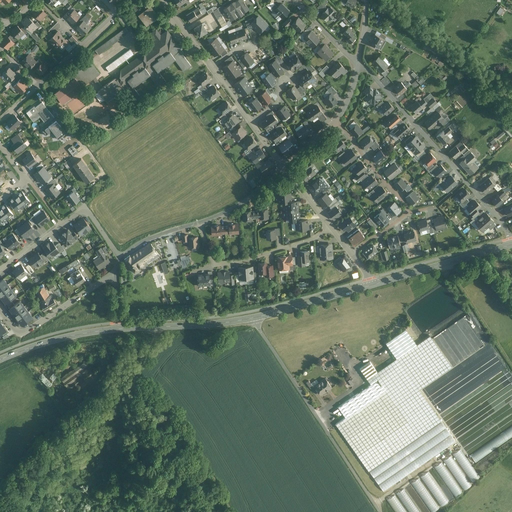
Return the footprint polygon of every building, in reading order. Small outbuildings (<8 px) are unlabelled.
[(108,10),(99,0),(91,0),(104,13),(108,10)] [(233,2),(231,3),(231,4),(224,9),(231,19),(236,16),(237,17),(243,13),(242,12),(248,8),(242,0),(237,0),(234,3),(233,2)] [(324,0),(317,8),(319,10),(321,11),(323,13),(327,9),(325,7),(325,6),(325,5),(327,3),(324,0)] [(199,9),(202,14),(207,11),(202,2),(199,4),(201,8),(199,9)] [(289,12),(281,4),(277,7),(274,10),(274,11),(273,12),(271,14),(276,18),(279,21),(282,18),(289,12)] [(150,6),(138,15),(146,26),(159,17),(150,6)] [(323,13),(322,13),(323,14),(321,16),(327,21),(329,19),(329,20),(335,15),(334,14),(336,13),(331,7),(329,9),(328,8),(327,9),(323,13)] [(46,14),(40,8),(36,11),(34,9),(32,12),(40,20),(46,14)] [(198,8),(186,16),(190,22),(202,15),(198,8)] [(222,17),(217,9),(213,11),(212,12),(217,20),(222,17)] [(71,13),(67,17),(67,18),(72,23),(78,18),(77,16),(77,14),(74,10),(71,13)] [(252,16),(245,23),(251,29),(253,27),(259,33),(268,25),(258,14),(254,18),(252,16)] [(86,15),(80,20),(82,23),(83,22),(85,23),(90,18),(86,15)] [(37,26),(27,16),(21,22),(31,31),(37,26)] [(222,17),(217,20),(222,28),(227,24),(222,17)] [(289,18),(283,24),(286,28),(292,22),(289,18)] [(306,26),(298,18),(291,25),(299,32),(306,26)] [(85,23),(83,22),(82,23),(77,28),(84,35),(90,29),(85,23)] [(202,23),(194,28),(196,31),(197,34),(197,33),(199,36),(207,32),(205,29),(207,28),(205,25),(203,26),(202,23)] [(20,29),(17,26),(11,31),(18,39),(24,33),(20,29)] [(351,30),(349,27),(343,33),(349,38),(347,40),(350,43),(355,38),(352,35),(354,34),(351,30)] [(126,28),(95,50),(99,55),(129,33),(126,28)] [(243,29),(236,32),(239,41),(246,38),(243,29)] [(120,71),(121,72),(115,77),(115,78),(98,91),(107,103),(124,90),(134,103),(141,98),(133,87),(150,75),(159,87),(166,82),(158,71),(175,59),(184,71),(191,66),(182,54),(183,53),(177,43),(167,31),(161,36),(156,30),(152,33),(156,39),(148,45),(152,50),(139,59),(138,58),(120,71)] [(54,36),(49,40),(50,40),(54,45),(62,38),(60,35),(60,33),(58,31),(54,36)] [(320,40),(311,31),(309,33),(304,38),(312,47),(320,40)] [(40,39),(33,32),(30,35),(37,42),(40,39)] [(51,32),(45,38),(49,41),(50,40),(49,40),(54,36),(51,32)] [(236,32),(229,35),(232,44),(239,41),(236,32)] [(375,34),(370,44),(379,49),(384,40),(380,37),(375,34)] [(8,37),(7,36),(1,42),(6,48),(9,45),(10,46),(11,46),(12,46),(13,44),(13,43),(14,43),(8,37)] [(72,36),(69,39),(73,44),(77,41),(72,36)] [(62,38),(54,45),(60,51),(69,43),(66,40),(64,40),(62,38)] [(214,40),(206,45),(209,49),(209,50),(210,51),(220,44),(216,38),(214,40)] [(220,44),(210,51),(210,53),(211,53),(212,53),(214,57),(219,53),(224,50),(224,49),(220,44)] [(333,53),(324,45),(321,48),(318,51),(317,52),(325,60),(326,59),(327,60),(333,53)] [(34,59),(29,54),(22,61),(29,68),(34,64),(36,62),(35,62),(33,60),(34,59)] [(245,54),(240,57),(246,66),(247,67),(253,62),(253,61),(253,60),(252,59),(251,58),(247,54),(245,54)] [(302,64),(296,55),(291,59),(297,68),(300,66),(302,64)] [(388,66),(379,56),(372,62),(381,72),(388,66)] [(44,65),(39,59),(35,62),(36,62),(34,64),(39,69),(39,70),(44,65)] [(241,59),(238,61),(243,68),(246,66),(241,59)] [(291,59),(286,62),(292,71),(297,68),(291,59)] [(227,65),(223,68),(226,72),(225,72),(225,73),(226,74),(236,66),(232,61),(227,65)] [(90,62),(58,85),(60,89),(54,93),(62,103),(83,88),(82,87),(93,79),(96,77),(99,74),(90,62)] [(279,65),(276,62),(269,67),(273,71),(276,76),(277,76),(283,71),(279,65)] [(339,62),(329,72),(335,78),(341,72),(343,75),(347,71),(339,62)] [(44,65),(39,70),(39,69),(37,71),(40,75),(47,68),(44,65)] [(236,66),(226,74),(227,75),(228,75),(231,79),(236,76),(241,72),(236,66)] [(326,66),(318,73),(322,77),(325,75),(323,73),(328,68),(326,66)] [(16,75),(9,68),(6,71),(3,74),(10,81),(16,75)] [(311,73),(310,71),(309,71),(304,75),(311,84),(314,82),(314,80),(316,79),(311,73)] [(206,73),(198,79),(202,85),(203,85),(204,85),(211,80),(206,73)] [(268,76),(268,75),(262,79),(268,87),(274,83),(268,76)] [(311,84),(304,75),(299,79),(302,84),(305,87),(306,86),(307,86),(311,84)] [(416,79),(410,84),(411,85),(410,85),(414,89),(418,85),(418,86),(424,80),(422,77),(420,79),(417,75),(416,76),(417,76),(415,77),(416,79)] [(239,81),(234,84),(237,88),(237,89),(238,91),(248,83),(244,77),(239,81)] [(28,87),(20,80),(17,83),(14,86),(18,90),(18,92),(20,93),(21,93),(21,94),(28,87)] [(100,81),(91,85),(93,91),(102,88),(100,81)] [(400,82),(393,87),(400,95),(407,89),(403,85),(400,82)] [(248,83),(238,91),(238,92),(239,92),(240,91),(243,96),(248,92),(252,89),(252,88),(248,83)] [(294,86),(287,91),(290,95),(290,96),(291,98),(293,99),(300,95),(300,94),(296,89),(294,86)] [(337,92),(331,86),(327,89),(331,94),(332,96),(337,92)] [(370,86),(364,92),(368,96),(374,91),(370,86)] [(214,87),(206,92),(209,96),(206,98),(209,102),(220,94),(214,87)] [(302,90),(300,87),(296,89),(300,94),(300,95),(301,97),(305,94),(302,90)] [(368,96),(366,98),(370,103),(371,102),(374,104),(381,98),(379,95),(380,94),(377,91),(376,92),(375,90),(374,91),(368,96)] [(269,100),(264,92),(259,96),(264,104),(270,101),(269,100)] [(331,94),(325,99),(326,100),(325,102),(327,104),(329,104),(330,107),(337,102),(332,96),(331,94)] [(422,107),(427,103),(430,108),(437,103),(429,94),(426,97),(423,99),(419,103),(417,101),(410,106),(416,113),(423,107),(422,107)] [(254,100),(248,104),(254,112),(260,108),(254,100)] [(54,118),(42,102),(35,108),(37,110),(32,114),(30,116),(34,120),(41,115),(47,123),(46,124),(54,118)] [(226,102),(218,107),(223,114),(224,113),(231,109),(226,102)] [(385,104),(381,108),(387,114),(394,108),(388,102),(385,104)] [(290,115),(284,106),(279,110),(279,111),(284,118),(290,115)] [(317,106),(307,113),(312,120),(317,117),(322,113),(317,106)] [(444,119),(438,112),(437,112),(434,115),(440,121),(437,123),(439,125),(441,123),(445,120),(444,119)] [(14,113),(5,122),(13,130),(22,121),(14,113)] [(322,113),(317,117),(321,123),(327,119),(322,113)] [(228,118),(224,121),(224,122),(225,123),(224,124),(226,127),(228,127),(229,128),(237,122),(232,115),(228,118)] [(395,115),(386,123),(390,128),(395,124),(401,119),(397,115),(396,116),(395,115)] [(440,121),(434,115),(425,123),(430,129),(437,123),(440,121)] [(221,120),(219,121),(221,124),(224,122),(224,121),(228,118),(226,116),(221,120)] [(268,118),(262,123),(267,129),(270,127),(277,122),(272,116),(268,118)] [(450,120),(447,116),(444,119),(445,120),(441,123),(443,125),(450,120)] [(66,133),(54,118),(46,124),(48,127),(42,131),(46,136),(53,130),(59,139),(66,133)] [(306,121),(303,123),(305,126),(308,130),(311,128),(306,121)] [(363,132),(356,124),(350,130),(356,137),(363,132)] [(399,129),(395,132),(396,133),(400,137),(409,129),(405,124),(399,129)] [(305,126),(297,132),(301,139),(303,139),(305,137),(305,136),(310,132),(308,130),(305,126)] [(448,126),(443,131),(443,130),(436,136),(443,144),(450,138),(447,135),(452,131),(448,126)] [(236,130),(232,134),(232,135),(234,137),(236,138),(237,140),(245,134),(246,132),(244,130),(243,130),(241,127),(236,130)] [(235,128),(227,133),(230,137),(232,135),(232,134),(236,130),(235,128)] [(277,130),(271,135),(275,141),(276,141),(279,139),(285,135),(281,128),(280,128),(277,130)] [(18,133),(11,139),(15,143),(12,145),(17,152),(27,144),(18,133)] [(292,134),(287,138),(289,140),(293,145),(297,141),(292,134)] [(335,136),(328,142),(331,146),(333,144),(338,140),(335,136)] [(368,136),(360,142),(366,149),(370,145),(374,143),(373,142),(373,141),(373,140),(370,137),(369,137),(368,136)] [(411,136),(404,141),(407,144),(413,138),(411,136)] [(413,138),(407,144),(411,149),(420,141),(416,136),(413,138)] [(252,137),(244,143),(248,149),(249,150),(250,149),(257,144),(252,137)] [(490,142),(492,144),(490,146),(493,149),(499,144),(496,141),(497,139),(495,137),(490,142)] [(345,146),(340,139),(338,140),(333,144),(336,146),(335,147),(338,151),(342,148),(342,149),(345,147),(344,147),(345,146)] [(289,140),(279,147),(285,154),(294,147),(293,145),(289,140)] [(374,143),(370,145),(374,150),(379,146),(375,141),(373,142),(374,143)] [(420,141),(411,149),(415,154),(422,148),(424,146),(420,141)] [(462,144),(460,142),(450,151),(456,158),(462,152),(461,152),(463,150),(466,148),(467,147),(463,143),(462,144)] [(73,156),(78,153),(73,145),(68,148),(73,156)] [(422,148),(415,154),(417,156),(424,150),(422,148)] [(255,153),(250,156),(251,156),(255,163),(265,155),(260,149),(255,153)] [(342,157),(341,158),(346,164),(350,161),(351,162),(356,158),(355,156),(356,156),(351,150),(346,154),(342,157)] [(381,150),(372,157),(378,164),(386,157),(381,150)] [(469,150),(464,155),(466,158),(471,154),(473,153),(469,150)] [(28,156),(24,159),(30,166),(37,160),(30,151),(27,154),(28,156)] [(431,153),(423,159),(428,165),(431,163),(436,159),(431,153)] [(466,158),(461,163),(470,173),(477,167),(471,161),(475,158),(471,154),(466,158)] [(94,177),(81,159),(73,164),(87,183),(94,177)] [(68,160),(63,164),(67,169),(72,166),(68,160)] [(265,163),(260,167),(261,169),(261,170),(262,171),(263,171),(264,173),(265,173),(266,174),(268,172),(268,171),(273,167),(269,160),(265,163)] [(309,160),(303,166),(305,169),(310,166),(313,164),(309,160)] [(361,162),(354,168),(358,174),(359,175),(363,172),(367,169),(361,162)] [(431,163),(428,165),(425,168),(428,171),(430,170),(434,166),(431,163)] [(34,174),(38,180),(47,173),(41,164),(36,168),(38,171),(34,174)] [(395,164),(384,172),(390,179),(401,171),(395,164)] [(434,166),(430,170),(433,173),(435,171),(434,170),(438,167),(436,164),(434,166)] [(438,167),(434,170),(435,171),(440,177),(446,171),(441,165),(438,167)] [(305,169),(300,173),(306,180),(315,173),(310,166),(305,169)] [(503,167),(497,172),(501,177),(505,175),(504,173),(506,171),(503,167)] [(358,174),(355,177),(359,181),(360,180),(366,175),(363,172),(359,175),(358,174)] [(48,183),(52,180),(47,173),(38,180),(41,185),(46,182),(48,183)] [(366,175),(360,180),(363,183),(369,177),(367,174),(366,175)] [(374,179),(372,176),(369,177),(363,183),(362,183),(365,187),(367,186),(369,189),(378,182),(375,179),(374,179)] [(447,180),(441,184),(442,185),(447,191),(457,183),(451,176),(447,180)] [(445,177),(438,183),(441,186),(442,185),(441,184),(447,180),(445,177)] [(489,177),(479,186),(486,193),(493,186),(495,185),(489,177)] [(46,184),(49,187),(54,183),(57,181),(55,178),(52,180),(48,183),(46,184)] [(253,179),(249,182),(253,187),(257,185),(253,179)] [(319,179),(308,187),(311,191),(312,190),(315,194),(325,187),(325,186),(319,179)] [(401,179),(394,184),(400,191),(403,188),(406,185),(401,179)] [(49,187),(45,190),(52,199),(61,192),(54,183),(49,187)] [(406,185),(403,188),(407,192),(412,189),(408,184),(406,185)] [(387,194),(382,187),(375,193),(372,196),(377,202),(387,194)] [(464,188),(456,195),(462,201),(462,202),(466,198),(470,195),(464,188)] [(22,191),(9,200),(18,212),(31,202),(22,191)] [(72,191),(65,197),(72,205),(79,200),(72,191)] [(413,191),(405,198),(411,204),(415,201),(417,201),(418,194),(416,194),(413,191)] [(504,192),(499,196),(498,195),(492,200),(497,206),(503,201),(502,199),(507,195),(505,192),(504,191),(504,192)] [(290,193),(278,194),(279,204),(284,203),(284,200),(291,199),(290,193)] [(326,194),(318,200),(324,207),(328,204),(332,201),(331,201),(326,194)] [(335,198),(331,201),(332,201),(328,204),(330,207),(337,201),(335,198)] [(466,198),(462,202),(462,201),(459,204),(462,207),(469,201),(466,198)] [(475,200),(466,208),(471,213),(472,214),(477,210),(481,207),(475,200)] [(291,202),(288,203),(288,206),(285,206),(286,212),(298,211),(298,205),(292,205),(292,202),(291,202)] [(394,203),(387,208),(390,211),(393,216),(396,213),(397,214),(400,211),(400,210),(394,203)] [(5,204),(0,207),(0,223),(1,225),(14,215),(5,204)] [(336,207),(328,213),(334,220),(341,215),(339,212),(340,212),(340,210),(339,209),(338,209),(336,207)] [(267,209),(259,210),(259,211),(260,218),(260,219),(268,219),(267,209)] [(33,215),(30,217),(31,218),(35,224),(38,222),(41,225),(50,219),(43,210),(34,216),(33,215)] [(477,210),(472,214),(471,213),(469,215),(473,219),(476,216),(480,213),(477,210)] [(480,213),(476,216),(478,219),(485,213),(483,210),(480,213)] [(251,211),(242,212),(243,221),(252,221),(252,219),(251,212),(251,211)] [(298,211),(286,212),(286,219),(289,219),(290,222),(294,222),(294,218),(299,218),(298,211)] [(381,212),(374,218),(377,221),(377,222),(378,223),(381,227),(383,226),(384,226),(385,225),(386,223),(388,221),(386,218),(386,217),(385,216),(384,216),(381,212)] [(485,213),(478,219),(476,216),(473,219),(476,221),(475,222),(478,226),(479,225),(480,227),(479,227),(483,231),(488,227),(493,222),(494,221),(490,218),(488,217),(489,216),(486,212),(485,213)] [(349,216),(339,224),(342,228),(346,229),(354,223),(349,216)] [(33,226),(35,224),(31,218),(23,224),(31,235),(36,231),(33,226)] [(443,218),(434,221),(435,225),(437,232),(447,229),(443,218)] [(85,219),(76,226),(78,229),(82,234),(85,232),(86,233),(89,230),(88,229),(91,227),(85,219)] [(377,227),(371,220),(368,222),(374,229),(377,227)] [(426,220),(417,223),(420,232),(429,229),(428,225),(426,220)] [(301,221),(300,221),(295,221),(296,231),(309,229),(308,223),(301,224),(301,221)] [(354,223),(346,229),(349,233),(356,227),(354,224),(354,223)] [(31,235),(23,224),(14,230),(19,236),(21,234),(25,239),(31,235)] [(234,224),(230,224),(230,225),(228,225),(229,235),(239,234),(238,224),(234,225),(234,224)] [(218,225),(215,226),(211,227),(212,236),(221,235),(221,234),(221,227),(221,226),(219,226),(218,225)] [(67,229),(63,233),(70,242),(75,239),(73,237),(67,229)] [(358,229),(348,238),(353,245),(364,237),(358,229)] [(275,230),(266,231),(267,240),(276,239),(275,236),(275,230)] [(414,232),(404,235),(407,243),(416,240),(414,232)] [(63,233),(59,236),(64,243),(66,246),(70,242),(63,233)] [(13,234),(3,241),(6,246),(4,248),(7,252),(19,242),(13,234)] [(398,236),(387,239),(389,248),(400,245),(398,236)] [(197,237),(189,238),(190,248),(191,248),(192,252),(197,251),(196,247),(198,247),(198,246),(199,245),(198,243),(197,237)] [(45,246),(42,248),(50,258),(59,251),(55,246),(52,241),(48,243),(47,242),(44,244),(45,246)] [(58,243),(55,246),(59,251),(60,252),(64,250),(58,243)] [(150,244),(133,255),(139,262),(141,261),(144,265),(143,265),(145,267),(159,257),(150,244)] [(331,246),(324,246),(324,252),(320,252),(320,258),(322,259),(324,259),(325,260),(327,260),(328,259),(331,259),(332,257),(331,244),(331,245),(331,246)] [(373,245),(363,253),(368,259),(378,251),(373,245)] [(105,254),(101,248),(96,251),(100,257),(105,254)] [(308,251),(300,252),(301,259),(302,266),(305,266),(304,262),(308,262),(308,251)] [(37,252),(28,259),(34,267),(44,261),(40,255),(37,252)] [(43,253),(40,255),(44,261),(45,263),(49,261),(43,253)] [(100,257),(93,261),(99,270),(110,262),(105,254),(100,257)] [(133,255),(130,257),(129,256),(124,260),(134,272),(143,265),(144,265),(141,261),(139,262),(133,255)] [(189,255),(180,257),(183,266),(188,264),(188,262),(191,261),(189,255)] [(287,257),(278,258),(279,270),(289,269),(288,268),(293,267),(292,265),(288,265),(288,261),(287,257)] [(345,257),(337,264),(343,271),(351,265),(345,257)] [(77,259),(68,265),(69,268),(70,269),(73,267),(74,267),(75,268),(80,264),(77,259)] [(22,262),(13,268),(19,278),(29,272),(22,262)] [(266,263),(258,264),(259,274),(265,274),(267,274),(267,267),(266,263)] [(68,265),(59,271),(60,274),(69,268),(68,265)] [(272,266),(267,267),(267,274),(265,274),(265,277),(273,277),(272,266)] [(247,267),(244,267),(244,268),(238,268),(240,282),(253,281),(253,279),(253,273),(252,267),(247,267)] [(78,270),(70,276),(77,286),(85,281),(78,270)] [(229,272),(218,273),(219,282),(224,282),(225,282),(230,282),(229,276),(229,272)] [(208,275),(198,276),(198,280),(197,280),(197,282),(198,283),(198,286),(210,285),(209,278),(209,275),(208,275)] [(4,277),(0,279),(0,297),(5,304),(7,303),(9,305),(13,302),(11,300),(17,296),(4,277)] [(51,281),(45,284),(49,291),(55,288),(51,281)] [(39,290),(35,292),(40,301),(49,296),(44,287),(39,290)] [(49,296),(40,301),(42,304),(40,305),(44,311),(56,304),(53,298),(51,299),(50,296),(49,296)] [(14,304),(13,302),(9,305),(10,308),(8,309),(20,326),(32,318),(19,301),(14,304)] [(345,418),(336,425),(383,492),(456,442),(419,390),(452,367),(430,336),(416,345),(405,329),(385,344),(396,359),(377,372),(370,362),(359,369),(371,385),(338,408),(345,418)] [(85,362),(60,379),(68,391),(93,374),(85,362)] [(325,379),(314,386),(320,395),(331,387),(325,379)] [(348,389),(354,385),(350,379),(345,382),(348,389)] [(489,443),(471,455),(475,462),(502,445),(500,442),(501,441),(502,442),(511,436),(511,427),(489,442),(489,443)] [(454,453),(471,483),(479,478),(461,449),(454,453)] [(471,486),(451,456),(444,461),(464,490),(471,486)] [(434,467),(454,497),(462,492),(442,462),(434,467)] [(422,476),(440,507),(448,503),(429,471),(422,476)] [(412,481),(386,500),(394,511),(409,511),(415,508),(417,511),(428,504),(412,481)]
